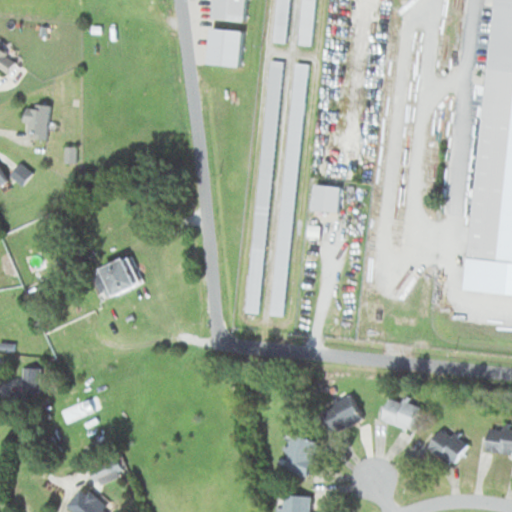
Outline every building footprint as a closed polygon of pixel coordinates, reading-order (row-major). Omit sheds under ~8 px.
[(246,0),(214,0),(213,17),(245,19),(246,0)] [(276,0),(273,40),(286,41),(289,0),(276,0)] [(315,0),(301,0),(299,42),(312,43),(315,0)] [(511,0),(492,0),(472,257),(511,260),(511,0)] [(210,63),(213,29),(245,31),(242,66),(210,63)] [(15,62),(0,47),(0,66),(6,72),(15,62)] [(245,314),(272,65),(284,66),(257,315),(245,314)] [(295,67),(307,69),(285,318),(273,316),(295,67)] [(47,102),(25,102),(25,133),(47,133),(47,102)] [(338,210),(339,184),(313,183),(312,209),(338,210)] [(92,270),(102,298),(141,284),(130,256),(92,270)] [(39,386),(39,366),(23,366),(23,386),(39,386)] [(362,418),(352,394),(322,407),(333,431),(362,418)] [(410,429),(420,406),(390,395),(382,418),(410,429)] [(511,427),(489,425),(486,450),(511,453),(511,427)] [(452,464),(467,445),(443,426),(427,445),(452,464)] [(318,440),(290,432),(281,468),(308,475),(318,440)] [(75,511),(109,511),(110,511),(82,487),(66,504),(75,511)] [(309,511),(310,494),(276,493),(275,511),(281,511),(309,511)]
